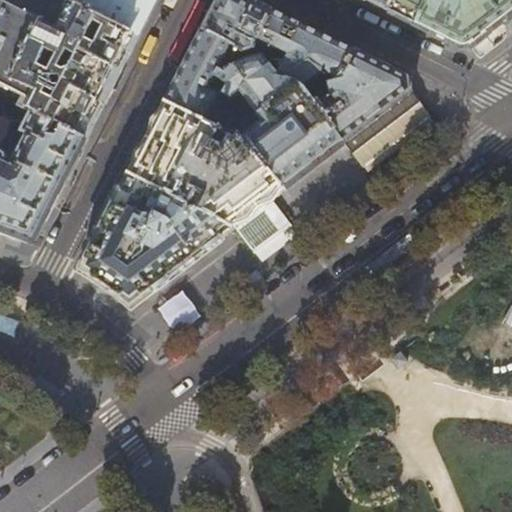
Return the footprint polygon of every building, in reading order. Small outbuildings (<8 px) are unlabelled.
[(9,80),(39,20),(17,9),(0,0),(0,97),(26,110),(34,93),(9,80)] [(0,0),(17,9),(21,0),(20,0),(70,0),(70,2),(138,36),(155,4),(156,0),(0,0)] [(216,0),(212,9),(201,30),(240,49),(234,61),(236,65),(240,64),(244,62),(255,59),(265,58),(267,58),(268,53),(253,47),(272,9),(253,0),(216,0)] [(392,0),(362,0),(387,12),(392,0)] [(511,0),(392,0),(387,12),(425,31),(458,47),(461,48),(463,49),(468,48),(470,47),(476,57),(480,59),(511,33),(511,0)] [(34,93),(26,110),(31,113),(50,123),(62,128),(84,140),(111,89),(138,36),(70,2),(62,18),(56,29),(40,21),(39,20),(9,80),(34,93)] [(311,29),(272,9),(253,47),(268,53),(267,58),(276,58),(281,59),(281,58),(282,58),(283,58),(283,59),(283,60),(284,60),(284,62),(285,63),(286,64),(281,72),(279,76),(277,79),(280,79),(283,79),(288,80),(292,81),(295,83),(299,85),(303,88),(306,91),(308,93),(309,95),(311,97),(343,73),(355,51),(311,29)] [(42,17),(40,21),(56,29),(62,18),(51,13),(48,18),(47,18),(42,17)] [(230,69),(236,65),(234,61),(240,49),(201,30),(183,66),(164,102),(217,129),(218,123),(219,118),(221,113),(223,109),(227,102),(230,98),(224,94),(225,92),(220,88),(215,91),(210,89),(212,85),(215,86),(219,84),(214,80),(216,77),(215,77),(218,70),(223,72),(230,69)] [(381,64),(355,51),(343,73),(311,97),(343,144),(344,143),(375,119),(410,92),(410,78),(381,64)] [(279,76),(265,58),(255,59),(244,62),(240,64),(236,65),(230,69),(223,72),(218,70),(215,77),(216,77),(228,86),(225,92),(224,94),(230,98),(232,98),(240,93),(262,123),(242,139),(283,189),(309,170),(343,144),(311,97),(309,95),(308,93),(306,91),(303,88),(299,85),(295,83),(292,81),(288,80),(283,79),(280,79),(277,79),(279,76)] [(281,59),(276,58),(281,72),(286,64),(285,63),(284,62),(284,60),(283,60),(283,59),(283,58),(282,58),(281,58),(281,59)] [(362,166),(428,116),(410,92),(375,119),(344,143),(362,166)] [(216,130),(217,129),(164,102),(146,138),(128,174),(233,229),(234,228),(250,215),(270,200),(283,189),(242,139),(240,136),(235,140),(216,130)] [(223,109),(221,113),(234,130),(241,125),(239,122),(239,121),(227,102),(223,109)] [(0,231),(7,234),(32,243),(63,182),(84,140),(62,128),(57,138),(46,132),(50,123),(31,113),(22,132),(27,135),(11,168),(3,163),(4,162),(5,161),(6,158),(5,157),(4,155),(3,153),(0,152),(0,231)] [(170,277),(233,229),(128,174),(104,221),(79,270),(107,289),(131,307),(170,277)] [(361,195),(358,191),(339,205),(342,210),(349,213),(363,202),(361,195)] [(252,251),(287,223),(270,200),(250,215),(234,228),(252,251)] [(502,323),(511,329),(511,306),(507,316),(502,323)] [(404,361),(396,351),(387,358),(395,368),(404,361)]
